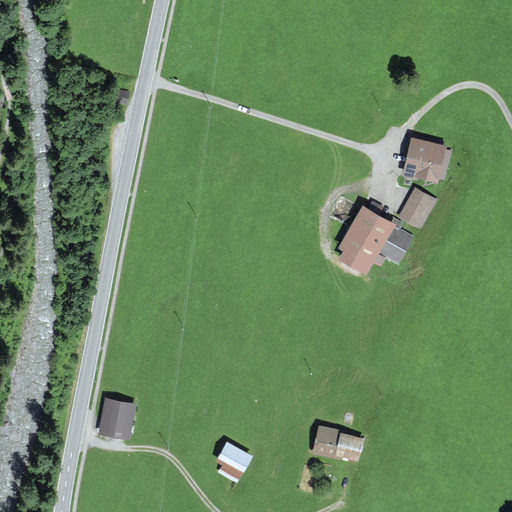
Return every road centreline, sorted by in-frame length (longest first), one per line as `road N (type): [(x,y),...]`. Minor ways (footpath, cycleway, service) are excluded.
road 1 (secondary): [(162,0),(61,511)]
road 2 (track): [(511,124),(494,95),(463,85),(428,106),(388,153)]
road 3 (track): [(216,511),(165,454),(75,437)]
